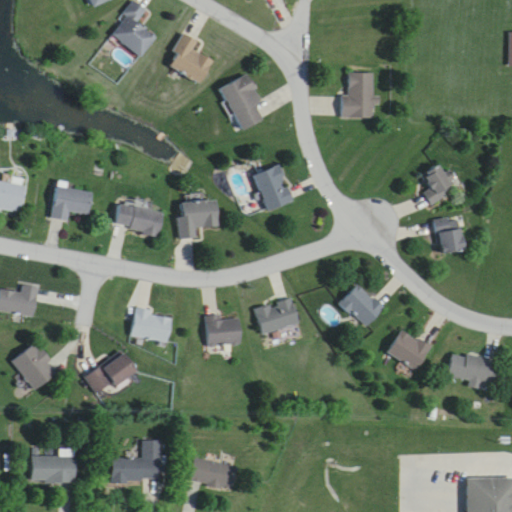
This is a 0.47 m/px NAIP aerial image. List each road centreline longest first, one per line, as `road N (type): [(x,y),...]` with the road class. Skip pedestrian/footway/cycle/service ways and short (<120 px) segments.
road 1 (residential): [(511,328),(457,313),(420,289),(369,234),(208,277),(0,244)]
road 2 (residential): [(369,234),(341,207),(314,159),(293,58),(197,0)]
